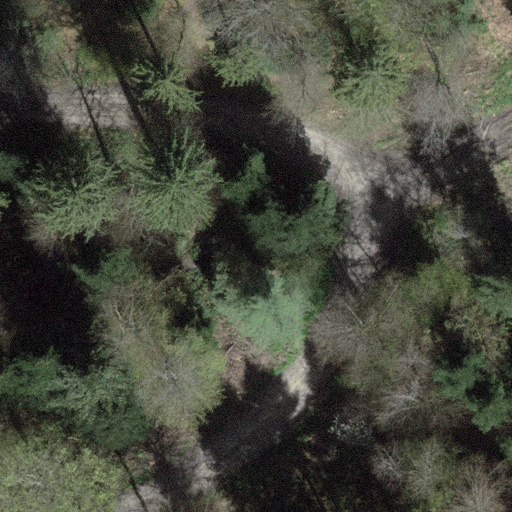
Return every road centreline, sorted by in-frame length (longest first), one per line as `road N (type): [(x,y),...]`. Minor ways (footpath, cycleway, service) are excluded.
road 1 (track): [(124,511),(292,394),(335,339),(359,296),(373,239),(349,178)]
road 2 (track): [(349,178),(312,144),(226,118),(0,110)]
road 3 (track): [(511,117),(424,134),(349,178)]
